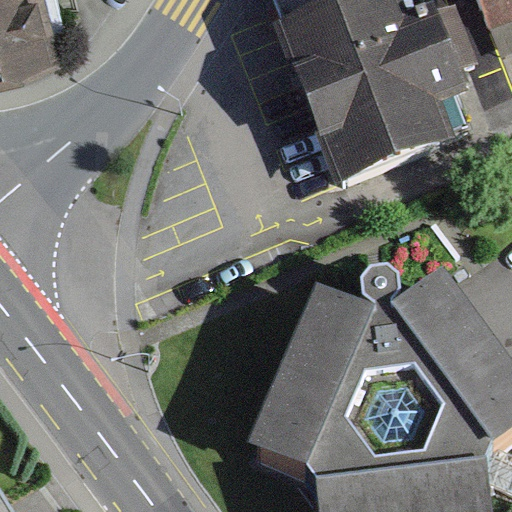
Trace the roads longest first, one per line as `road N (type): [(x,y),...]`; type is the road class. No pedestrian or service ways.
road 1 (residential): [(190,0),(148,66),(0,200)]
road 2 (primary): [(0,307),(154,511)]
